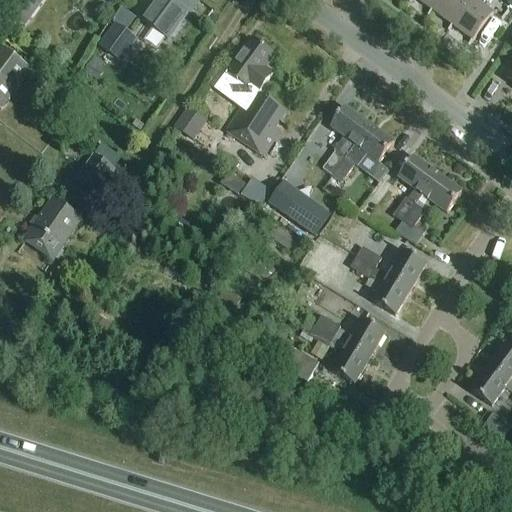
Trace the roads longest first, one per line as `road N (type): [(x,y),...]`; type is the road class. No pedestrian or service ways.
road 1 (unclassified): [(511,158),(295,0)]
road 2 (trunk): [(195,511),(0,451)]
road 3 (residential): [(435,321),(459,338),(464,360),(428,408),(402,401),(396,385)]
road 4 (residential): [(435,321),(511,198)]
